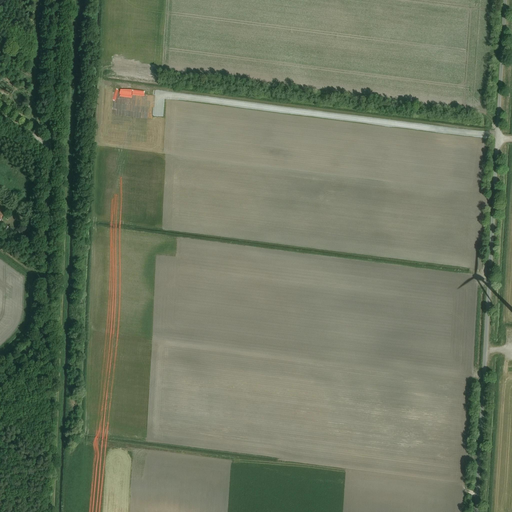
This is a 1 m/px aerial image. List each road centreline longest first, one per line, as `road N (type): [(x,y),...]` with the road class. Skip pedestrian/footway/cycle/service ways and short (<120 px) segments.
road 1 (track): [(503,0),(475,511)]
road 2 (unclassified): [(56,0),(42,271)]
road 3 (unclassified): [(0,376),(39,338),(42,271)]
